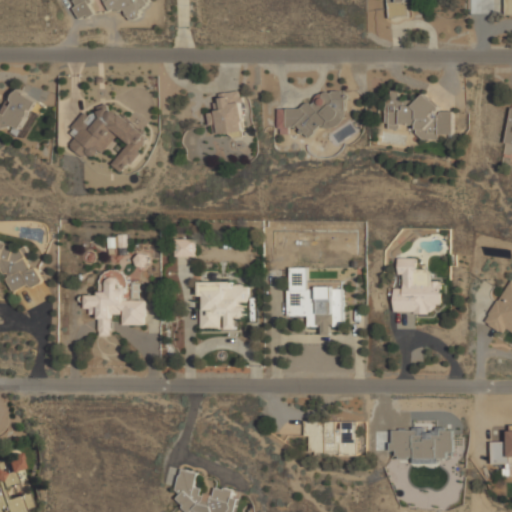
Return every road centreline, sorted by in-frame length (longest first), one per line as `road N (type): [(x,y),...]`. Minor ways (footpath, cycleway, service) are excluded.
road 1 (residential): [(0,383),(511,386)]
road 2 (residential): [(511,55),(0,53)]
